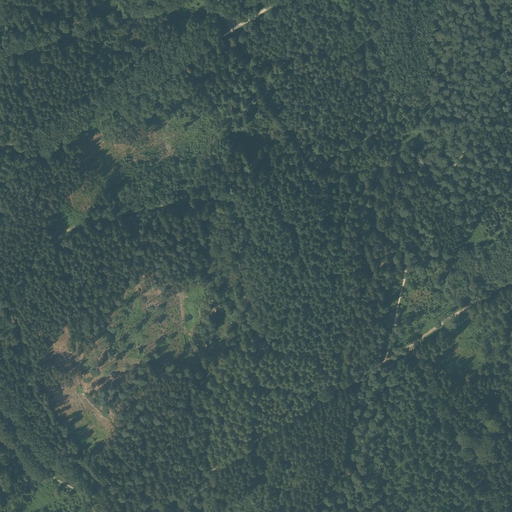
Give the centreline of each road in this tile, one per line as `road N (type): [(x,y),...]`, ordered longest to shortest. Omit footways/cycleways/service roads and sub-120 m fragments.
road 1 (unknown): [(0,293),(76,226),(174,204),(235,202),(250,228),(240,264),(260,348),(254,381),(329,394)]
road 2 (unknown): [(511,67),(415,236),(386,360)]
road 3 (track): [(0,178),(233,28)]
road 4 (track): [(329,394),(143,511)]
road 5 (track): [(411,346),(499,511)]
road 6 (unknown): [(386,360),(381,511)]
road 7 (track): [(511,280),(386,360)]
road 8 (track): [(92,511),(81,494),(42,470),(0,418)]
